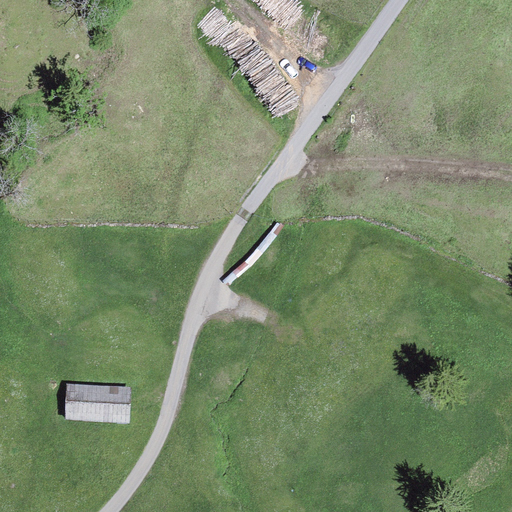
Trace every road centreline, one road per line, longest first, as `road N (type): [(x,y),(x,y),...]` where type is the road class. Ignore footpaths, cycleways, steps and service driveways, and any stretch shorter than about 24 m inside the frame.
road 1 (unclassified): [(116,511),(166,428),(219,257),(400,0)]
road 2 (track): [(281,165),(382,162),(511,172)]
